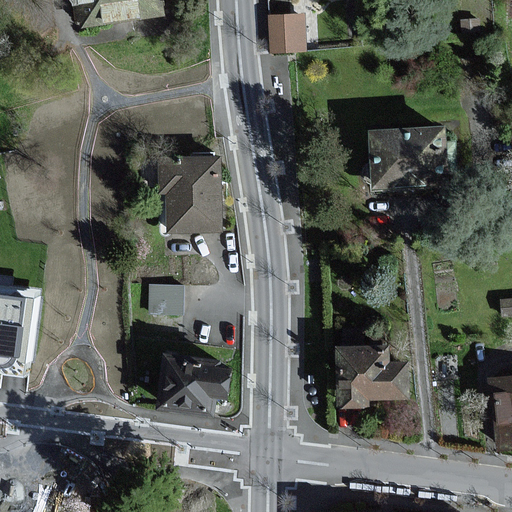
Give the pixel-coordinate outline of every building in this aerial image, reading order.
[(166,0),(75,0),(78,27),(168,18),(166,0)] [(308,15),(271,16),(272,52),(309,52),(308,15)] [(480,18),(462,19),(463,32),(481,30),(480,18)] [(487,56),(450,61),(454,93),(491,88),(487,56)] [(450,127),(370,131),(373,190),(453,186),(450,127)] [(183,161),(160,162),(161,193),(171,192),(171,231),(226,230),(225,154),(183,155),(183,161)] [(44,289),(0,283),(0,372),(14,374),(32,377),(44,289)] [(185,285),(150,284),(149,313),(185,314),(185,285)] [(511,300),(503,301),(504,315),(511,314),(511,300)] [(385,346),(343,346),(342,409),(373,409),(373,399),(412,399),(413,360),(385,359),(385,346)] [(237,370),(215,368),(216,359),(166,355),(160,413),(216,418),(217,399),(234,401),(237,370)] [(511,377),(488,381),(497,454),(511,451),(511,377)]
